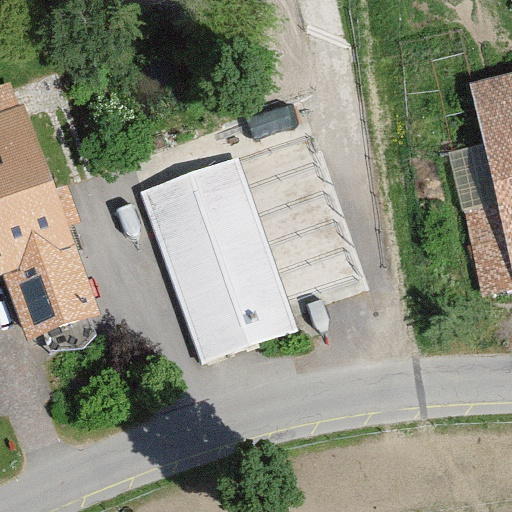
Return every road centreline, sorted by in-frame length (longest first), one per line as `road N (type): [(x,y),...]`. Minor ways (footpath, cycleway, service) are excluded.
road 1 (residential): [(511,389),(318,407),(31,511)]
road 2 (unknown): [(92,486),(0,357)]
